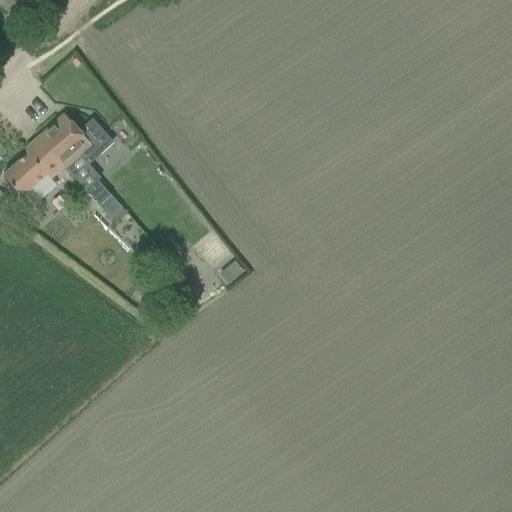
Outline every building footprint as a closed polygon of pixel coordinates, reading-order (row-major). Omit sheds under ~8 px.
[(92,160),(111,143),(92,121),(80,132),(64,115),(39,138),(54,154),(53,155),(67,170),(81,157),(92,160)] [(54,154),(39,138),(25,150),(28,154),(3,176),(22,197),(47,175),(50,178),(63,167),(66,170),(67,170),(53,155),(54,154)] [(86,191),(99,206),(110,195),(97,181),(86,191)] [(99,206),(109,218),(121,208),(111,196),(99,206)] [(135,246),(135,254),(141,258),(148,254),(148,247),(142,243),(135,246)] [(216,272),(225,284),(241,272),(232,260),(216,272)] [(215,273),(204,282),(212,292),(223,284),(215,273)]
